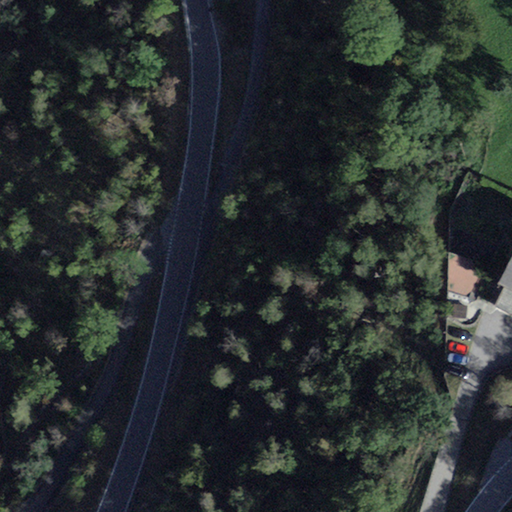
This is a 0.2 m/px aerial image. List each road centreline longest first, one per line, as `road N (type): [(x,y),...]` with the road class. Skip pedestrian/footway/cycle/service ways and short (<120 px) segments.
road 1 (tertiary): [(208,0),(220,74),(208,193),(178,352),(126,511)]
road 2 (track): [(203,217),(223,190),(258,80),(269,0)]
